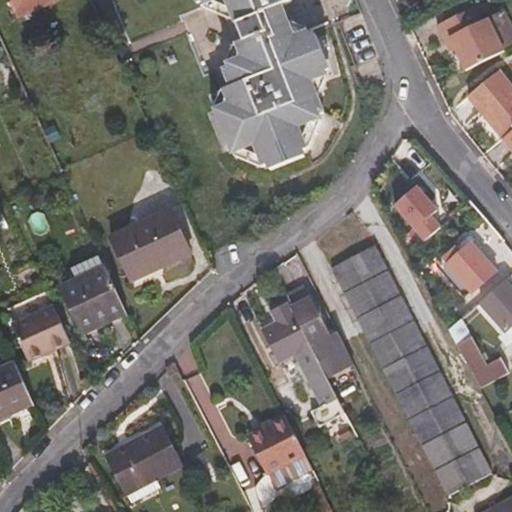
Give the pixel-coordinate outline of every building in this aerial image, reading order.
[(8,0),(18,22),(61,3),(60,0),(8,0)] [(322,81),(329,79),(327,71),(333,69),(328,55),(360,41),(343,0),(113,0),(122,20),(145,11),(192,127),(221,116),(222,123),(217,125),(228,153),(234,151),(238,158),(246,154),(266,162),(270,171),(275,168),(278,174),(307,162),(306,157),(312,153),(308,145),(316,124),(324,123),(322,115),(329,113),(322,97),(319,89),(322,81)] [(466,71),(505,51),(487,17),(480,20),(474,8),(436,28),(442,39),(448,36),(466,71)] [(472,96),(506,137),(511,132),(511,80),(504,70),(472,96)] [(322,97),(329,79),(322,81),(319,89),(322,97)] [(312,153),(324,123),(316,124),(308,145),(312,153)] [(238,158),(270,171),(266,162),(246,154),(238,158)] [(396,204),(427,240),(442,227),(432,216),(439,210),(418,185),(396,204)] [(172,207),(114,235),(135,279),(191,250),(172,207)] [(332,264),(451,494),(492,474),(373,244),(332,264)] [(471,246),(449,265),(472,293),(480,302),(502,284),(471,246)] [(99,327),(128,314),(106,266),(63,286),(83,328),(96,321),(99,327)] [(511,324),(511,293),(503,283),(502,284),(480,302),(504,331),(511,324)] [(326,371),(353,357),(340,332),(331,336),(312,299),(293,308),(312,346),(321,363),(326,371)] [(280,362),(312,346),(293,308),(290,302),(274,310),(278,321),(262,329),(280,362)] [(30,360),(70,341),(54,306),(14,325),(30,360)] [(459,349),(482,391),(508,377),(500,362),(489,368),(474,341),(459,349)] [(170,358),(177,371),(188,365),(180,350),(170,358)] [(13,359),(0,364),(0,411),(31,398),(13,359)] [(324,403),(338,396),(326,371),(321,363),(306,369),(324,403)] [(307,454),(290,420),(249,442),(266,476),(272,488),(314,467),(307,454)] [(106,461),(124,495),(182,464),(162,426),(132,443),(133,446),(106,461)] [(182,464),(124,495),(130,505),(188,474),(182,464)] [(511,511),(511,496),(483,511),(511,511)]
